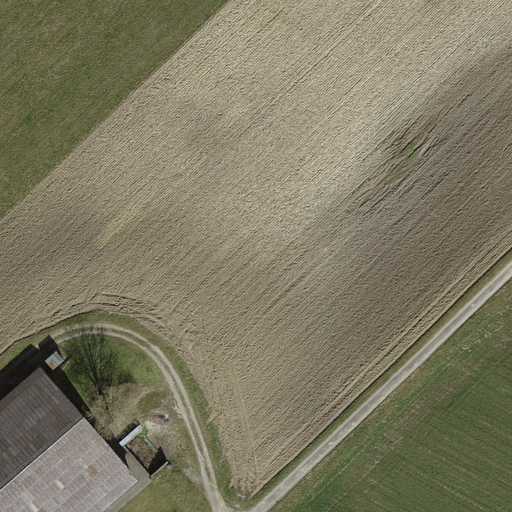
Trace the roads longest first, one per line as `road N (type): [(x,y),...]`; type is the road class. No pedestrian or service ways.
road 1 (track): [(221,511),(190,411),(163,356),(119,329),(78,329),(0,382)]
road 2 (track): [(511,267),(259,511)]
